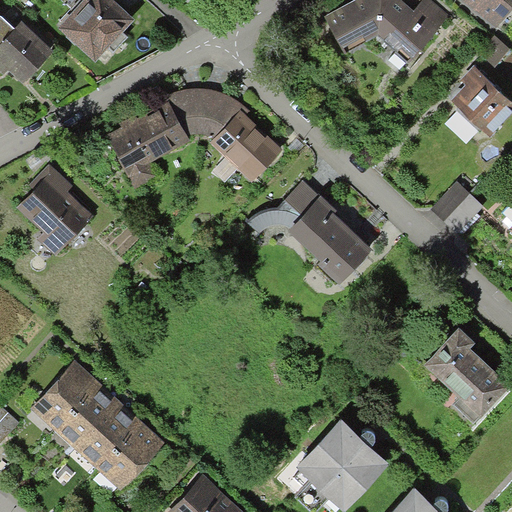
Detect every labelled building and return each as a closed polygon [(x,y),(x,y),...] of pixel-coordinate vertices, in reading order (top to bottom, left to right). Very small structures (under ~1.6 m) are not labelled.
[(135,20),(113,0),(83,0),(59,27),(96,62),(109,48),(123,32),(135,20)] [(450,15),(432,0),(422,0),(414,11),(401,0),(353,0),(324,16),(344,55),(378,35),(408,64),(450,15)] [(511,7),(511,0),(463,0),(496,27),(511,7)] [(54,50),(21,21),(15,28),(1,15),(0,14),(0,72),(3,75),(8,69),(23,83),(54,50)] [(128,37),(123,32),(109,48),(113,52),(128,37)] [(510,49),(494,36),(474,59),(490,72),(510,49)] [(511,113),(511,101),(474,66),(461,80),(466,85),(451,101),(490,137),(511,113)] [(200,133),(207,89),(204,89),(199,88),(193,88),(186,89),(182,90),(175,92),(171,94),(169,95),(165,96),(164,97),(166,102),(169,101),(187,135),(189,134),(191,133),(193,133),(196,133),(200,133)] [(207,89),(200,133),(205,134),(208,134),(211,135),(213,136),(215,137),(241,110),(246,115),(250,110),(247,108),(246,106),(241,103),(237,100),(232,97),(227,94),(221,92),(218,91),(212,89),(207,89)] [(150,163),(190,141),(187,135),(169,101),(166,102),(138,118),(136,114),(120,123),(122,127),(107,135),(136,188),(157,176),(150,163)] [(246,115),(241,110),(215,137),(210,142),(252,182),(283,149),(246,115)] [(73,185),(50,164),(38,177),(42,181),(17,207),(43,232),(37,238),(55,255),(93,215),(68,190),(73,185)] [(284,200),(301,216),(320,195),(303,179),(284,200)] [(482,206),(456,181),(431,208),(457,233),(482,206)] [(337,210),(320,195),(301,216),(288,230),(320,261),(317,264),(339,285),(373,250),(365,242),(370,237),(358,226),(353,231),(334,213),(337,210)] [(301,216),(284,200),(276,210),(272,211),(269,211),(266,212),(263,213),(259,215),(256,217),(254,218),(252,219),(250,221),(248,222),(247,223),(258,233),(261,231),(263,230),(265,228),(267,227),(270,226),(273,225),(276,225),(278,225),(281,225),(284,226),(286,227),(287,228),(288,230),(301,216)] [(261,253),(230,243),(225,256),(256,267),(261,253)] [(476,343),(459,327),(424,364),(460,397),(480,417),(481,417),(511,386),(471,349),(476,343)] [(75,359),(30,408),(53,429),(98,380),(75,359)] [(119,400),(98,380),(53,429),(75,448),(119,400)] [(474,424),(480,417),(460,397),(453,404),(474,424)] [(96,468),(140,419),(119,400),(75,448),(96,468)] [(0,404),(0,443),(19,422),(0,404)] [(121,490),(165,442),(140,419),(96,468),(121,490)] [(360,437),(341,419),(297,467),(311,480),(295,497),(311,511),(316,511),(330,498),(344,511),(390,464),(371,447),(373,445),(374,444),(374,442),(375,439),(375,436),(374,434),(371,433),(369,432),(367,432),(364,433),(363,435),(360,437)] [(244,511),(203,474),(167,511),(244,511)] [(433,505),(414,488),(391,511),(447,511),(448,511),(449,509),(449,507),(448,503),(446,501),(444,500),(441,500),(439,501),(436,503),(433,505)] [(118,511),(107,501),(97,511),(118,511)]
